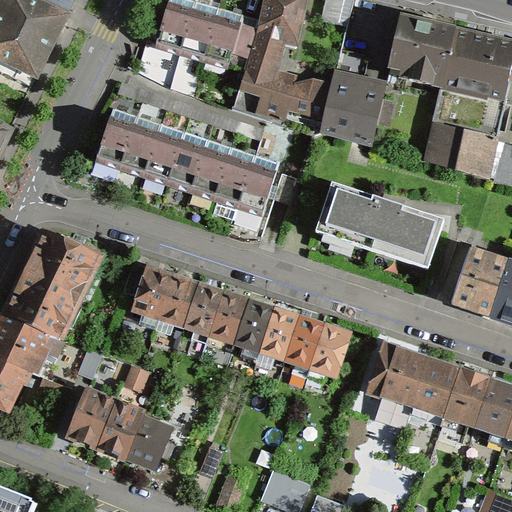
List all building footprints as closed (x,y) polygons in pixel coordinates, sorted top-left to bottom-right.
[(0,0),(0,59),(38,78),(54,45),(76,0),(75,0),(0,0)] [(185,0),(170,0),(157,47),(243,72),(258,21),(230,13),(206,6),(185,0)] [(308,0),(262,0),(258,21),(243,72),(235,106),(320,135),(330,95),(275,78),(286,45),(299,47),(308,0)] [(352,0),(325,0),(321,19),(347,25),(352,0)] [(407,84),(442,92),(457,29),(399,17),(388,71),(409,75),(407,84)] [(511,74),(511,42),(457,29),(442,92),(425,165),(487,181),(511,74)] [(385,84),(335,72),(330,95),(320,135),(371,147),(385,84)] [(125,112),(111,108),(95,162),(265,214),(282,160),(268,156),(244,149),(219,141),(197,134),(171,127),(147,119),(125,112)] [(0,153),(10,132),(0,127),(0,153)] [(511,146),(503,144),(493,181),(511,185),(511,146)] [(315,233),(429,271),(445,221),(332,183),(315,233)] [(104,257),(43,230),(0,320),(0,408),(12,413),(49,336),(61,339),(104,257)] [(509,260),(472,248),(451,306),(490,320),(509,260)] [(511,261),(509,260),(490,320),(511,327),(511,261)] [(338,378),(352,334),(335,329),(310,321),(284,313),(257,304),(234,296),(210,289),(179,279),(156,271),(145,268),(131,311),(338,378)] [(511,441),(511,387),(510,387),(471,375),(432,362),(396,350),(386,347),(370,396),(511,441)] [(158,376),(104,354),(90,386),(112,396),(145,409),(158,376)] [(87,386),(66,438),(91,448),(112,396),(87,386)] [(148,410),(112,396),(91,448),(128,463),(145,417),(148,410)] [(174,429),(145,417),(128,463),(156,474),(174,429)] [(213,479),(224,452),(211,447),(200,473),(213,479)] [(300,511),(311,486),(274,471),(262,501),(289,511),(300,511)] [(233,511),(236,511),(247,483),(228,477),(217,506),(233,511)] [(0,511),(26,511),(32,499),(0,485),(0,511)] [(511,511),(511,497),(490,488),(479,511),(511,511)]
